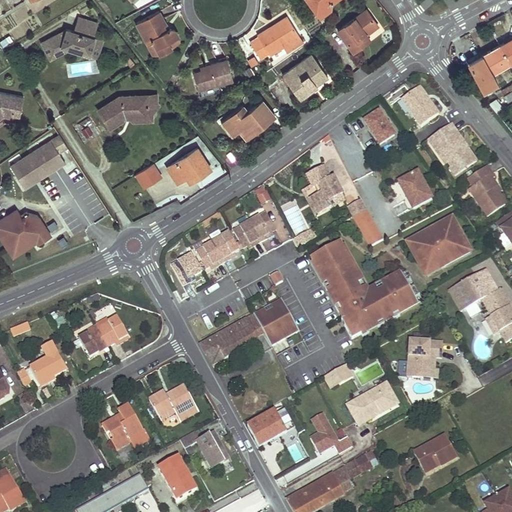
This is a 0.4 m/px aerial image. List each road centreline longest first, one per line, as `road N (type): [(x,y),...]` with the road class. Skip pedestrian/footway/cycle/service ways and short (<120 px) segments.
road 1 (residential): [(423,41),(208,201),(133,245)]
road 2 (residential): [(0,447),(186,339)]
road 3 (residential): [(287,511),(186,339)]
road 4 (residential): [(423,41),(434,66),(511,160)]
road 5 (residential): [(133,245),(0,303)]
